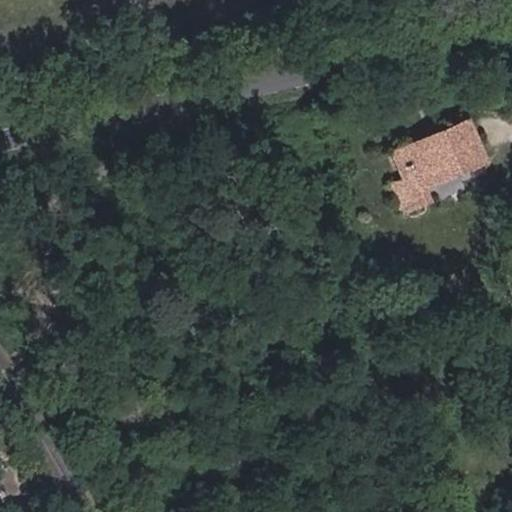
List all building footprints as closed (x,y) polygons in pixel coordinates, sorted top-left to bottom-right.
[(396,127),(461,101),(444,58),(417,70),(419,76),(397,84),(395,78),(377,85),(393,128),(396,127)] [(511,115),(511,80),(500,85),(511,115)] [(383,131),(393,128),(377,85),(368,90),(376,112),(383,131)] [(393,128),(383,131),(376,112),(364,117),(374,145),(399,136),(396,127),(393,128)] [(433,186),(493,160),(473,114),(390,150),(401,176),(390,181),(403,213),(438,198),(433,186)]
